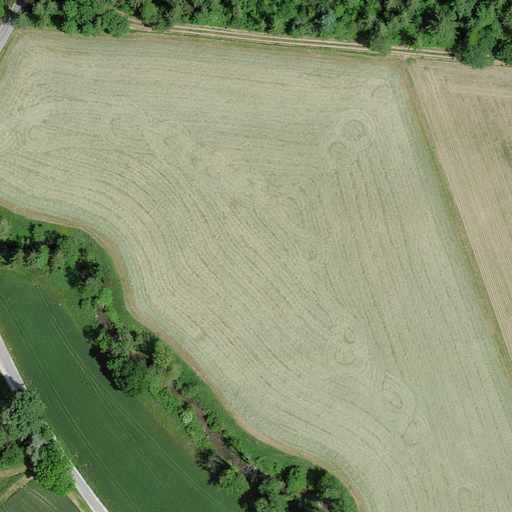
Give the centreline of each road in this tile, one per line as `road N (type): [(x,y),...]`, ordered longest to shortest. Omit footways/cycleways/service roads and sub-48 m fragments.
road 1 (track): [(94,0),(145,25),(511,60)]
road 2 (unclassified): [(0,349),(54,454),(98,511)]
